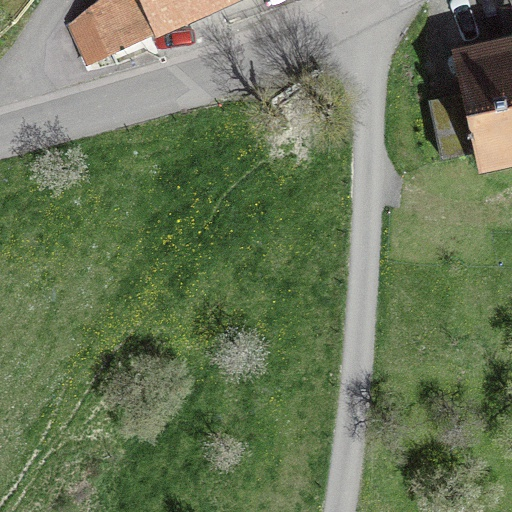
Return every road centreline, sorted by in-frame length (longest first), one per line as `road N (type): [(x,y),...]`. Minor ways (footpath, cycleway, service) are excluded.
road 1 (unclassified): [(340,511),(356,447),(369,273),(371,87),(353,33)]
road 2 (residential): [(353,33),(0,134)]
road 3 (unknown): [(60,0),(30,44),(6,133)]
